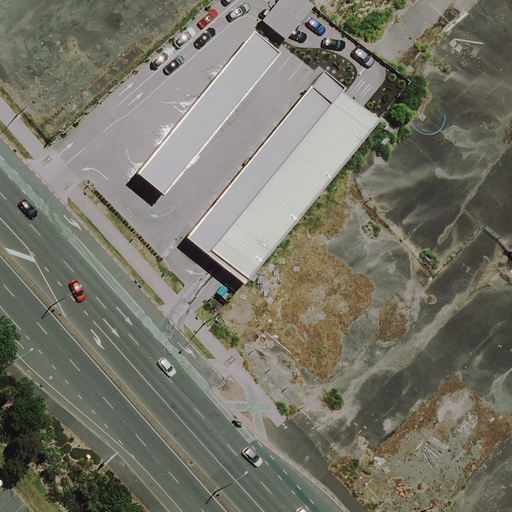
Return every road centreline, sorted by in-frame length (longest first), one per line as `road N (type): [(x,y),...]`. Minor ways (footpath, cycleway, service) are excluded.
road 1 (secondary): [(0,198),(251,478)]
road 2 (secondary): [(189,511),(0,301)]
